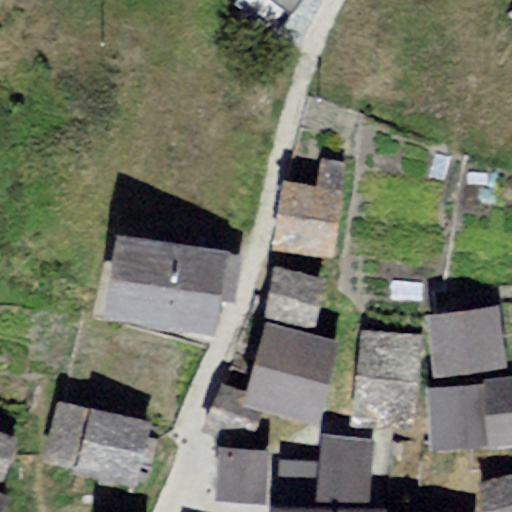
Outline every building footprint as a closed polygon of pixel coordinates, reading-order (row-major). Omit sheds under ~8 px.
[(303,0),(243,0),(243,1),(280,30),(303,0)] [(320,192),(285,187),(277,247),(331,254),(343,164),(324,162),(320,192)] [(221,257),(124,247),(117,313),(214,324),(221,257)] [(322,283),(274,273),(265,318),(313,328),(322,283)] [(493,312),(430,320),(437,375),(500,367),(493,312)] [(332,352),(269,335),(253,396),(252,402),(260,404),(315,418),(332,352)] [(419,342),(361,336),(352,419),(410,426),(419,342)] [(253,396),(219,385),(204,430),(247,444),(260,404),(252,402),(253,396)] [(511,387),(482,390),(486,444),(511,442),(511,387)] [(482,390),(432,393),(436,448),(486,444),(482,390)] [(146,435),(73,419),(63,466),(136,482),(146,435)] [(373,443),(324,439),(319,500),(368,504),(373,443)] [(13,450),(0,447),(0,483),(4,485),(13,450)] [(283,485),(318,486),(318,455),(283,455),(283,485)] [(264,462),(225,458),(221,497),(261,501),(264,462)] [(511,511),(511,481),(482,488),(487,511),(511,511)]
